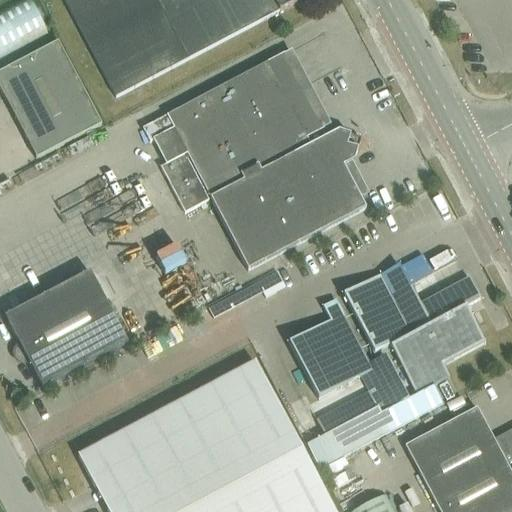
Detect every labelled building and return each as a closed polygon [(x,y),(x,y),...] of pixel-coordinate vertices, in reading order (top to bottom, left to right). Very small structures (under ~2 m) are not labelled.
[(0,60),(47,35),(28,0),(20,0),(0,11),(0,60)] [(62,0),(115,100),(298,4),(296,0),(62,0)] [(58,44),(0,74),(0,91),(36,161),(101,127),(58,44)] [(361,140),(338,133),(328,139),(284,56),(142,130),(149,143),(153,141),(166,165),(160,169),(184,214),(210,201),(247,273),(366,212),(343,169),(354,163),(361,140)] [(147,225),(167,213),(153,188),(133,199),(147,225)] [(374,358),(390,349),(416,397),(433,388),(450,379),(443,368),(485,345),(466,309),(481,302),(469,279),(419,305),(410,288),(399,267),(379,277),(342,297),(374,358)] [(5,320),(42,391),(128,346),(90,274),(5,320)] [(289,345),(319,401),(373,372),(336,302),(324,309),(331,323),(289,345)] [(333,511),(256,365),(78,458),(106,511),(333,511)] [(416,397),(380,416),(390,433),(442,405),(433,388),(416,397)] [(380,416),(368,393),(316,422),(325,438),(307,447),(320,471),(390,433),(380,416)] [(511,511),(511,432),(494,442),(477,410),(405,448),(438,511),(511,511)] [(357,511),(394,511),(386,497),(357,511)]
